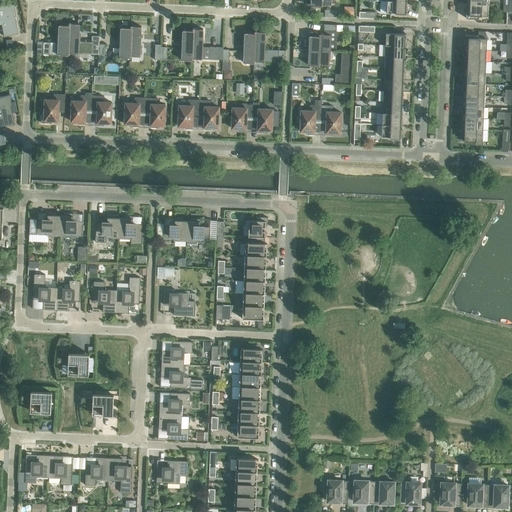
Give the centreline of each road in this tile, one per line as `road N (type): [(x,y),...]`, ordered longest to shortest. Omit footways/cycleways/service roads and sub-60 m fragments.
road 1 (residential): [(283,337),(291,212),(282,205),(23,193),(17,326)]
road 2 (residential): [(285,0),(278,13),(30,5),(25,138)]
road 3 (residential): [(419,156),(25,138)]
road 4 (residential): [(9,511),(13,435),(138,441),(143,331)]
road 5 (residential): [(278,511),(283,337)]
road 6 (residential): [(283,337),(143,331)]
road 7 (residential): [(424,22),(419,156)]
road 8 (residential): [(440,157),(446,24)]
road 9 (residential): [(143,331),(17,326)]
